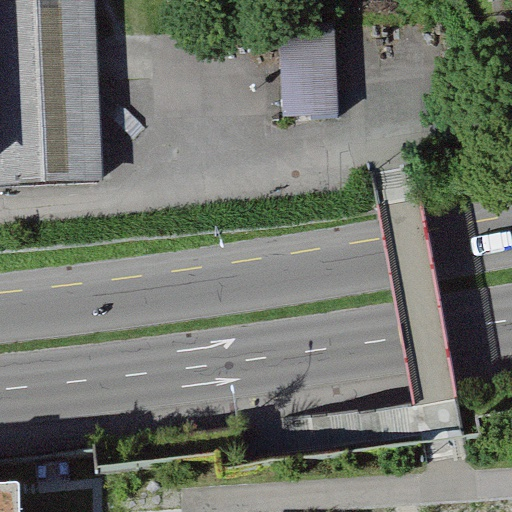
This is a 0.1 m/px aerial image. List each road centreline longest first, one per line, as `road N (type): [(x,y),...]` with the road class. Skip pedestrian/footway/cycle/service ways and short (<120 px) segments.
road 1 (primary): [(511,238),(0,327)]
road 2 (primary): [(0,388),(249,363),(511,321)]
